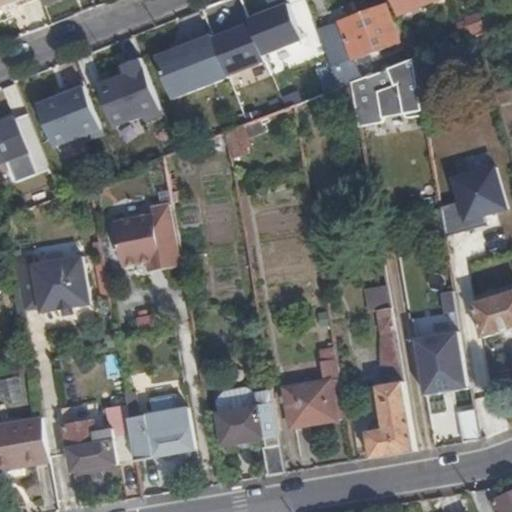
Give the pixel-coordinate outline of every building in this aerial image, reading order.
[(292,0),(290,0),(228,25),(244,62),(307,38),(300,19),(292,0)] [(300,0),(292,0),(300,19),(307,16),(300,0)] [(393,0),(399,15),(435,0),(393,0)] [(344,31),(323,39),(334,68),(402,42),(387,6),(341,23),(344,31)] [(481,15),(466,19),(471,32),(486,26),(481,15)] [(318,35),(303,41),(312,64),(327,58),(318,35)] [(213,36),(158,59),(175,101),(230,79),(213,36)] [(413,117),(426,115),(417,58),(362,80),(359,81),(366,125),(383,123),(385,119),(381,99),(390,98),(389,92),(405,89),(409,112),(410,116),(413,117)] [(357,67),(336,75),(342,88),(359,81),(362,80),(357,67)] [(149,70),(104,87),(120,129),(165,111),(149,70)] [(88,86),(39,106),(56,148),(105,128),(88,86)] [(17,185),(51,172),(30,116),(0,127),(0,167),(9,164),(17,185)] [(250,150),(247,125),(229,132),(233,158),(250,150)] [(162,273),(185,268),(174,205),(156,208),(157,215),(117,221),(125,270),(161,263),(162,273)] [(86,255),(36,263),(43,311),(93,304),(86,255)] [(511,293),(472,307),(482,340),(511,330),(511,293)] [(394,366),(404,365),(395,307),(381,309),(385,336),(384,360),(394,366)] [(463,332),(418,340),(429,396),(474,388),(463,332)] [(287,387),(293,429),(340,421),(348,420),(341,378),(339,361),(323,363),(326,381),(287,387)] [(368,432),(373,459),(418,452),(412,418),(407,381),(379,386),(385,429),(368,432)] [(134,389),(126,390),(128,407),(137,461),(195,453),(187,408),(179,409),(141,416),(139,404),(137,394),(134,395),(134,389)] [(265,449),(269,477),(286,474),(272,389),(257,391),(259,405),(218,412),(224,445),(268,437),(270,448),(265,449)] [(149,403),(139,404),(141,416),(179,409),(176,393),(149,398),(149,403)] [(73,471),(137,461),(128,407),(111,410),(115,431),(116,441),(97,444),(95,433),(93,422),(66,427),(73,471)] [(460,412),(464,444),(479,441),(482,439),(477,410),(460,412)] [(19,469),(51,464),(44,420),(0,427),(0,466),(19,464),(19,469)] [(115,431),(95,433),(97,444),(116,441),(115,431)] [(511,511),(511,494),(495,501),(490,490),(473,493),(481,511),(511,511)]
